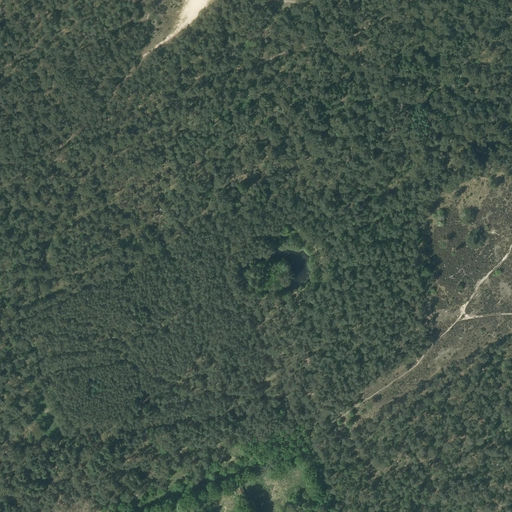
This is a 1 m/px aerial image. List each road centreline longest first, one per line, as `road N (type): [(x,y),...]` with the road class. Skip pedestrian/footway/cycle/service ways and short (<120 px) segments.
road 1 (track): [(73,130),(122,117),(186,80),(357,34),(409,0)]
road 2 (track): [(151,0),(132,59),(76,127),(41,155),(0,163)]
road 3 (track): [(0,329),(27,389),(22,422),(39,443)]
